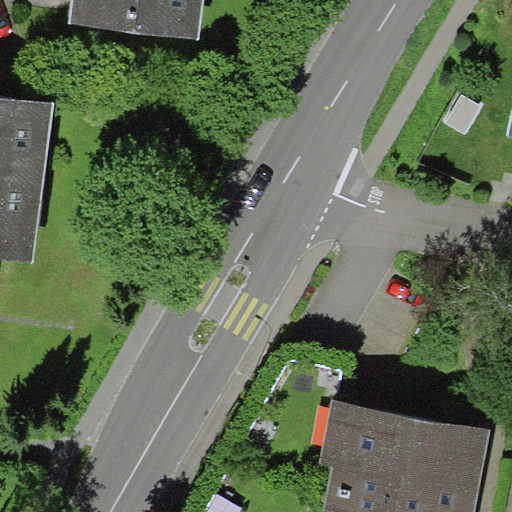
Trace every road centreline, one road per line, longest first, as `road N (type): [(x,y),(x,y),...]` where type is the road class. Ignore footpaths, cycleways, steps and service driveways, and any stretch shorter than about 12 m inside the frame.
road 1 (secondary): [(114,511),(297,192)]
road 2 (secondary): [(297,192),(409,0)]
road 3 (residential): [(511,233),(297,192)]
